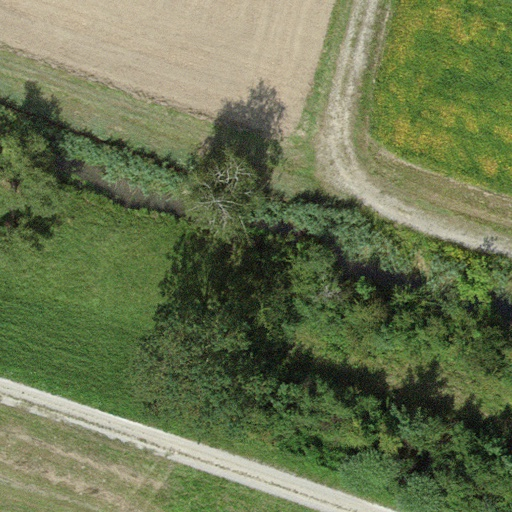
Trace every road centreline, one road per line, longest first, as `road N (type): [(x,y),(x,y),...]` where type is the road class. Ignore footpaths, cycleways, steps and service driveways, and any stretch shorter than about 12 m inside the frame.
road 1 (track): [(358,511),(0,394)]
road 2 (track): [(374,0),(345,105),(352,154),(390,210),(511,251)]
